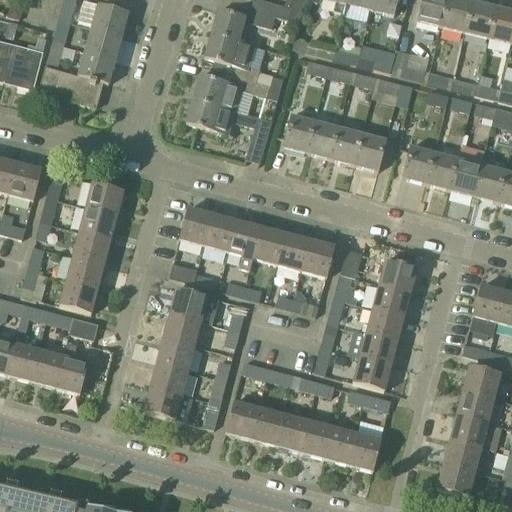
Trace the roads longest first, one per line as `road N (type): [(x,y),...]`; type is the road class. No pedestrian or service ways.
road 1 (residential): [(459,248),(164,168)]
road 2 (residential): [(96,454),(164,168)]
road 3 (residential): [(393,511),(459,248)]
road 4 (tertiary): [(303,511),(96,454)]
road 5 (residential): [(131,159),(175,0)]
road 6 (residential): [(131,159),(0,123)]
